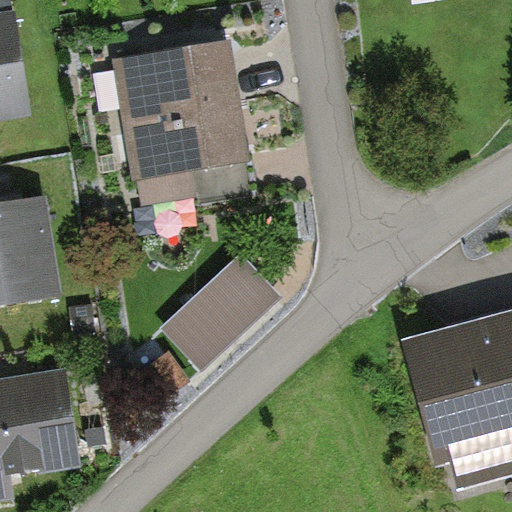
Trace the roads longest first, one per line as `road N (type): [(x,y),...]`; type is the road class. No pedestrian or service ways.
road 1 (unclassified): [(116,511),(358,288)]
road 2 (residential): [(358,288),(316,0)]
road 3 (unclassified): [(358,288),(511,178)]
